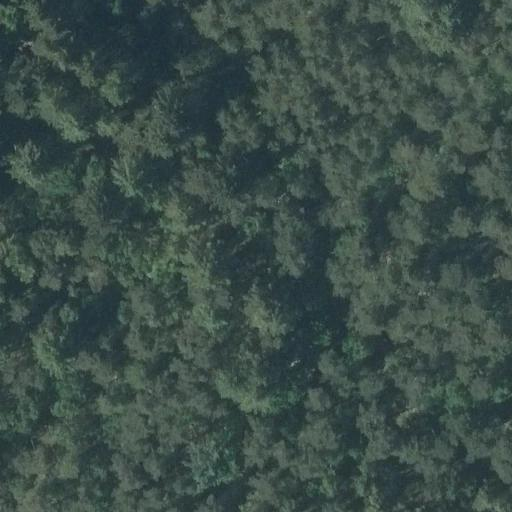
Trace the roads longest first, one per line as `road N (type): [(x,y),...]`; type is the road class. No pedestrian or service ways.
road 1 (unknown): [(218,511),(505,0)]
road 2 (track): [(318,293),(511,392)]
